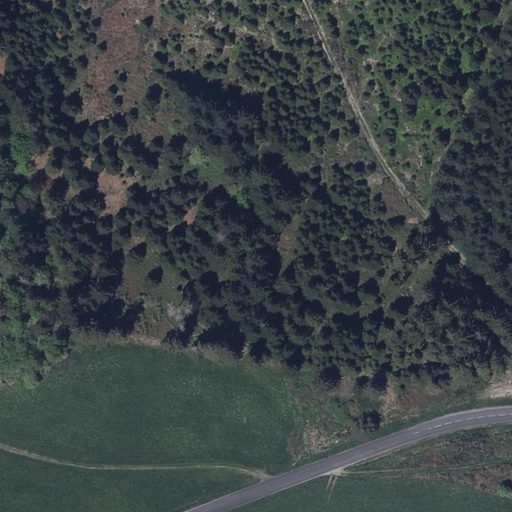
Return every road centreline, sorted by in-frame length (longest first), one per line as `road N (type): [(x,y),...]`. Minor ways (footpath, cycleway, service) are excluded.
road 1 (track): [(511,314),(379,157),(304,0)]
road 2 (secondary): [(511,415),(441,424),(204,511)]
road 3 (track): [(0,439),(75,460),(316,466)]
road 4 (track): [(511,0),(420,208)]
road 5 (track): [(511,456),(416,467),(316,466)]
